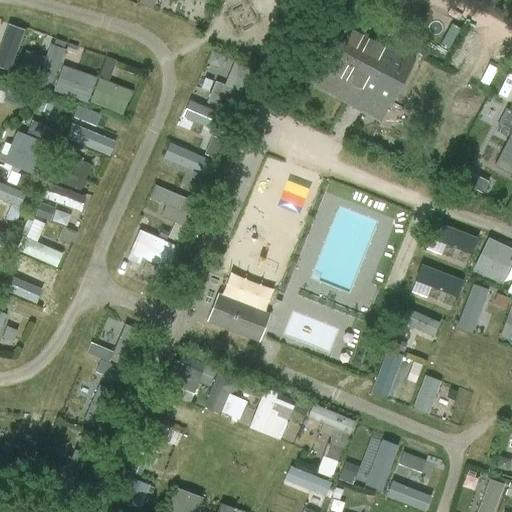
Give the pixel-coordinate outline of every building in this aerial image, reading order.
[(139,0),(138,4),(152,9),(155,0),(139,0)] [(0,63),(15,70),(31,28),(14,21),(0,56),(0,63)] [(391,109),(416,61),(341,22),(316,70),(391,109)] [(26,51),(16,78),(51,91),(66,50),(51,44),(47,57),(44,58),(26,51)] [(226,69),(228,53),(213,52),(212,67),(226,69)] [(104,75),(114,78),(120,59),(110,56),(104,75)] [(236,104),(252,68),(234,61),(224,85),(216,82),(207,102),(229,111),(233,102),(236,104)] [(97,78),(64,66),(55,92),(88,104),(97,78)] [(133,92),(100,79),(91,102),(124,115),(133,92)] [(9,102),(26,105),(29,95),(11,91),(9,102)] [(190,100),(183,116),(220,131),(226,115),(190,100)] [(46,137),(51,125),(36,119),(31,131),(46,137)] [(72,123),(66,137),(109,153),(114,139),(72,123)] [(48,143),(17,130),(4,162),(35,175),(48,143)] [(171,141),(164,157),(204,173),(210,158),(171,141)] [(82,191),(91,165),(59,153),(50,180),(82,191)] [(511,178),(496,169),(485,187),(504,199),(511,185),(511,178)] [(0,198),(22,209),(30,192),(3,179),(0,186),(0,198)] [(197,204),(156,186),(150,199),(167,206),(162,217),(186,228),(197,204)] [(24,250),(63,266),(69,252),(40,240),(48,223),(38,218),(24,250)] [(179,247),(140,230),(127,260),(139,266),(143,258),(159,266),(155,276),(165,280),(179,247)] [(2,231),(0,237),(0,264),(11,234),(2,231)] [(511,262),(511,249),(488,238),(472,270),(502,284),(511,262)] [(458,303),(463,287),(418,271),(413,287),(458,303)] [(40,303),(46,289),(12,274),(6,288),(40,303)] [(469,291),(458,323),(472,328),(478,310),(484,312),(492,289),(473,282),(470,292),(469,291)] [(258,344),(270,314),(218,294),(206,323),(258,344)] [(511,335),(511,303),(511,304),(499,337),(509,341),(511,335)] [(407,309),(401,323),(433,337),(439,323),(407,309)] [(90,350),(129,367),(145,330),(127,322),(116,348),(95,339),(90,350)] [(377,390),(394,396),(410,354),(393,348),(377,390)] [(124,379),(128,366),(104,359),(100,372),(124,379)] [(205,373),(176,361),(172,372),(173,372),(168,383),(196,395),(201,383),(211,388),(215,379),(205,374),(205,373)] [(243,382),(220,372),(205,409),(222,416),(231,395),(239,392),(243,382)] [(433,413),(446,380),(428,373),(415,406),(433,413)] [(100,383),(86,421),(105,428),(119,390),(100,383)] [(280,394),(267,389),(251,429),(282,441),(290,421),(279,417),(280,413),(274,411),(280,394)] [(320,402),(314,416),(356,434),(362,420),(320,402)] [(390,484),(403,444),(372,433),(358,473),(390,484)] [(0,469),(25,478),(38,439),(25,435),(20,449),(13,446),(9,458),(0,454),(0,469)] [(344,459),(349,447),(335,440),(329,452),(344,459)] [(36,456),(28,475),(73,494),(89,455),(76,450),(73,457),(69,456),(65,468),(36,456)] [(407,450),(402,463),(425,473),(430,459),(407,450)] [(321,471),(336,477),(344,460),(329,454),(321,471)] [(141,475),(144,466),(135,462),(131,472),(141,475)] [(316,490),(304,511),(322,511),(337,484),(296,463),(289,476),(316,490)] [(480,511),(499,511),(510,482),(493,476),(480,511)] [(142,511),(152,486),(132,478),(122,504),(142,511)] [(391,496),(432,511),(438,494),(397,479),(391,496)] [(200,511),(205,499),(177,489),(168,511),(200,511)]
